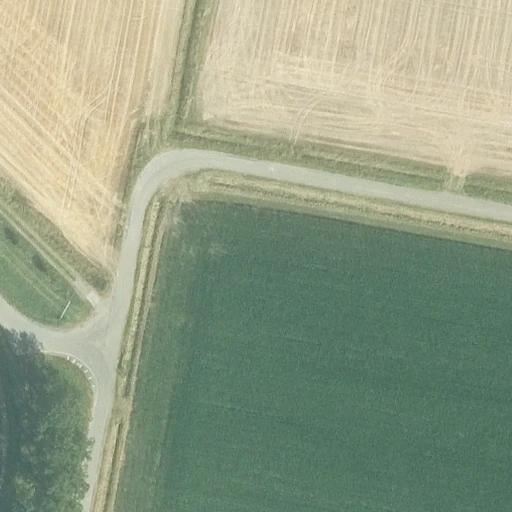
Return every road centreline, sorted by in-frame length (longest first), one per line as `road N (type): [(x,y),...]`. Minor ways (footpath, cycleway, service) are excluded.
road 1 (unclassified): [(111,358),(140,198),(159,167),(175,159),(511,211)]
road 2 (track): [(17,511),(26,416),(12,328)]
road 3 (track): [(120,309),(93,295),(0,201)]
road 4 (unclassified): [(83,511),(111,358)]
road 5 (unclassified): [(111,358),(12,328),(0,312)]
